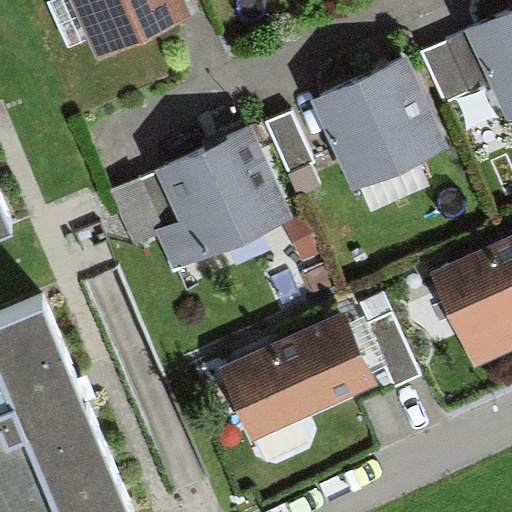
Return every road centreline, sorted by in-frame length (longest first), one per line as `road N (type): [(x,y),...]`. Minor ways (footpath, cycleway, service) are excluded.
road 1 (residential): [(442,0),(111,147)]
road 2 (residential): [(328,511),(511,424)]
